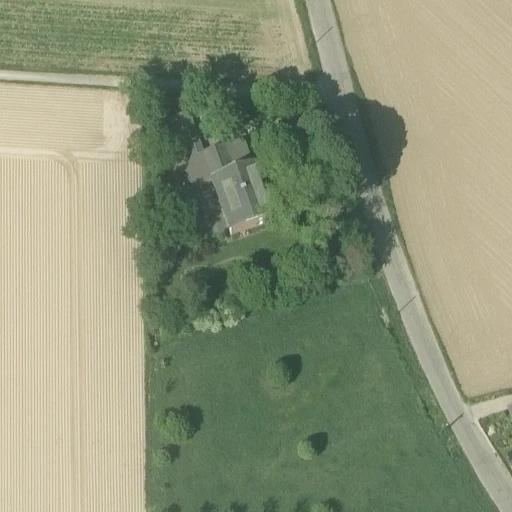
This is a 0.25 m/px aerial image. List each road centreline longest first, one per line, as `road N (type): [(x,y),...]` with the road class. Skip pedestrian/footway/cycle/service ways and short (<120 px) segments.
road 1 (residential): [(317,0),(367,195),(424,357),(510,511)]
road 2 (track): [(345,98),(0,76)]
